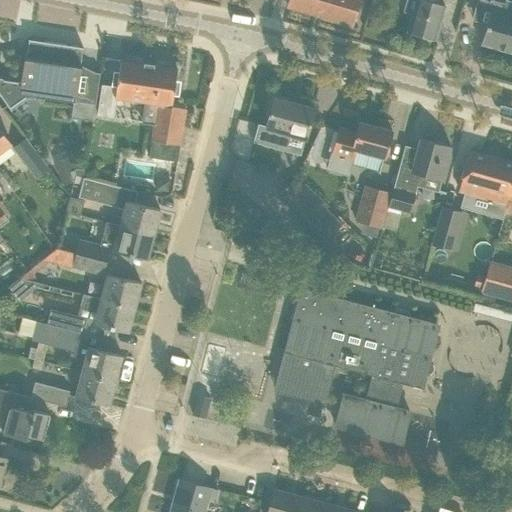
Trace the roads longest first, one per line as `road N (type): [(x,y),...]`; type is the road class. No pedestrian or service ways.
road 1 (residential): [(138,436),(240,33)]
road 2 (residential): [(480,511),(266,453),(232,461),(138,436)]
road 3 (tertiary): [(511,110),(240,33)]
road 4 (tertiary): [(240,33),(83,0)]
